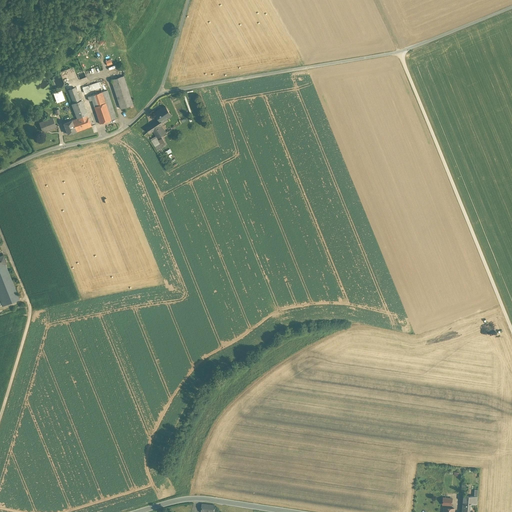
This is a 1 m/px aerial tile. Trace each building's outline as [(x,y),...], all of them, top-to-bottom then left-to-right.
[(86,77),(84,71),(78,74),(80,80),(86,77)] [(124,76),(111,80),(120,109),(133,105),(124,76)] [(84,93),(100,87),(99,82),(82,88),(84,93)] [(75,87),(68,90),(74,103),(80,101),(75,87)] [(107,90),(102,92),(105,103),(111,120),(116,119),(107,90)] [(64,100),(61,91),(58,93),(58,94),(57,95),(57,96),(55,96),(57,102),(64,100)] [(102,92),(88,97),(89,101),(92,100),(94,107),(105,103),(102,92)] [(74,103),(72,104),(78,119),(87,115),(81,100),(80,101),(74,103)] [(105,103),(94,107),(100,124),(111,120),(105,103)] [(160,109),(155,113),(159,119),(162,123),(162,122),(162,121),(167,118),(168,118),(172,116),(165,106),(160,110),(160,109)] [(78,119),(72,121),(76,132),(91,126),(87,115),(78,119)] [(52,118),(39,123),(43,132),(56,127),(52,118)] [(72,120),(64,124),(68,134),(72,133),(73,134),(76,132),(72,121),(72,120)] [(157,120),(147,128),(150,133),(153,131),(158,138),(163,134),(159,128),(162,126),(161,125),(157,120)] [(159,140),(157,137),(152,140),(157,150),(167,145),(163,138),(159,140)] [(21,299),(3,256),(0,257),(0,299),(3,306),(21,299)] [(474,496),(463,495),(462,511),(469,511),(470,503),(474,503),(475,496),(474,496)] [(214,511),(215,505),(202,503),(201,511),(214,511)]
